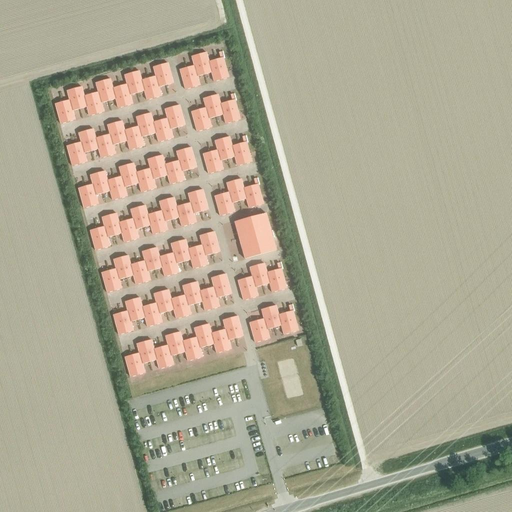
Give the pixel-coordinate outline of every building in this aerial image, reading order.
[(190,39),(191,49),(198,49),(198,47),(202,46),(202,40),(197,40),(197,39),(190,39)] [(199,55),(202,68),(209,66),(210,69),(217,67),(215,60),(208,62),(206,53),(199,55)] [(195,70),(202,68),(199,55),(191,57),(194,66),(187,68),(189,75),(196,73),(195,70)] [(215,60),(217,67),(221,81),(228,79),(223,58),(215,60)] [(164,79),(166,86),(173,84),(167,64),(160,66),(164,79)] [(157,81),(164,79),(160,66),(153,68),(155,77),(148,79),(150,86),(157,84),(157,81)] [(209,66),(202,68),(204,75),(211,73),(214,83),(221,81),(217,67),(210,69),(209,66)] [(185,90),(192,88),(189,75),(187,68),(179,70),(185,90)] [(197,77),(204,75),(202,68),(195,70),(196,73),(189,75),(192,88),(199,86),(197,77)] [(139,71),(131,73),(135,87),(142,85),(143,88),(150,86),(148,79),(141,81),(139,71)] [(135,87),(131,73),(124,75),(127,85),(120,87),(121,94),(129,92),(128,89),(135,87)] [(121,94),(120,87),(112,89),(110,79),(103,81),(106,95),(113,93),(114,96),(121,94)] [(166,86),(164,79),(157,81),(157,84),(150,86),(154,99),(161,97),(159,88),(166,86)] [(98,93),(91,95),(93,102),(100,100),(99,97),(106,95),(103,81),(95,83),(98,93)] [(147,101),(154,99),(150,86),(143,88),(142,85),(135,87),(137,94),(144,92),(147,101)] [(81,87),(74,89),(78,103),(85,101),(86,103),(93,102),(91,95),(84,96),(81,87)] [(130,96),(137,94),(135,87),(128,89),(129,92),(121,94),(125,107),(132,105),(130,96)] [(70,104),(78,103),(74,89),(67,91),(69,100),(62,102),(64,109),(71,107),(70,104)] [(113,93),(106,95),(108,102),(115,100),(118,109),(125,107),(121,94),(114,96),(113,93)] [(100,100),(93,102),(96,115),(104,113),(101,104),(108,102),(106,95),(99,97),(100,100)] [(210,97),(214,110),(221,109),(222,111),(229,109),(227,102),(220,104),(217,95),(210,97)] [(198,110),(200,117),(207,115),(207,112),(214,110),(210,97),(203,99),(205,108),(198,110)] [(227,102),(229,109),(233,123),(240,121),(234,100),(227,102)] [(78,103),(79,110),(87,108),(89,117),(96,115),(93,102),(86,103),(85,101),(78,103)] [(60,125),(68,123),(64,109),(62,102),(55,104),(60,125)] [(71,107),(64,109),(68,123),(75,121),(72,111),(79,110),(78,103),(70,104),(71,107)] [(175,121),(177,128),(185,126),(179,106),(172,108),(175,121)] [(175,121),(172,108),(165,110),(167,119),(160,121),(162,128),(169,126),(168,123),(175,121)] [(233,123),(229,109),(222,111),(221,109),(214,110),(216,117),(223,116),(225,125),(233,123)] [(197,133),(204,131),(200,117),(198,110),(191,112),(197,133)] [(207,115),(200,117),(204,131),(211,129),(209,119),(216,117),(214,110),(207,112),(207,115)] [(155,130),(162,128),(160,121),(153,123),(150,114),(143,116),(147,129),(154,127),(155,130)] [(138,127),(131,129),(133,136),(140,134),(139,131),(147,129),(143,116),(136,118),(138,127)] [(177,128),(175,121),(168,123),(169,126),(162,128),(165,141),(173,139),(170,130),(177,128)] [(126,138),(133,136),(131,129),(124,131),(121,122),(114,124),(118,137),(125,135),(126,138)] [(110,135),(102,137),(104,144),(111,142),(111,139),(118,137),(114,124),(107,126),(110,135)] [(158,143),(165,141),(162,128),(155,130),(154,127),(147,129),(149,136),(156,134),(158,143)] [(97,146),(104,144),(102,137),(95,139),(93,129),(85,131),(89,145),(96,143),(97,146)] [(140,134),(133,136),(137,149),(144,147),(141,138),(149,136),(147,129),(139,131),(140,134)] [(81,143),(74,145),(76,152),(83,150),(82,147),(89,145),(85,131),(78,133),(81,143)] [(129,151),(137,149),(133,136),(126,138),(125,135),(118,137),(120,144),(127,142),(129,151)] [(104,144),(108,157),(115,155),(113,146),(120,144),(118,137),(111,139),(111,142),(104,144)] [(229,137),(222,139),(225,153),(233,151),(233,154),(241,152),(239,145),(231,147),(229,137)] [(217,151),(210,153),(212,160),(219,158),(218,155),(225,153),(222,139),(214,141),(217,151)] [(89,145),(91,152),(98,150),(101,159),(108,157),(104,144),(97,146),(96,143),(89,145)] [(241,152),(244,165),(251,163),(246,143),(239,145),(241,152)] [(79,165),(76,152),(74,145),(66,147),(72,167),(79,165)] [(76,152),(79,165),(86,163),(84,154),(91,152),(89,145),(82,147),(83,150),(76,152)] [(183,150),(187,163),(189,170),(196,168),(191,148),(183,150)] [(179,161),(171,163),(173,170),(181,168),(180,165),(187,163),(183,150),(176,152),(179,161)] [(233,151),(225,153),(227,160),(234,158),(237,167),(244,165),(241,152),(233,154),(233,151)] [(215,173),(212,160),(210,153),(203,155),(208,175),(215,173)] [(227,160),(225,153),(218,155),(219,158),(212,160),(215,173),(223,171),(220,162),(227,160)] [(166,172),(173,170),(171,163),(164,165),(162,156),(155,158),(158,171),(165,169),(166,172)] [(150,169),(143,171),(145,178),(152,176),(151,173),(158,171),(155,158),(147,160),(150,169)] [(181,168),(173,170),(177,183),(184,181),(182,172),(189,170),(187,163),(180,165),(181,168)] [(145,178),(143,171),(136,173),(133,164),(126,166),(129,179),(137,177),(137,180),(145,178)] [(129,179),(126,166),(119,168),(121,177),(114,179),(116,186),(123,184),(122,181),(129,179)] [(170,185),(177,183),(173,170),(166,172),(165,169),(158,171),(160,178),(167,176),(170,185)] [(152,176),(145,178),(148,191),(156,189),(153,180),(160,178),(158,171),(151,173),(152,176)] [(97,174),(101,187),(108,185),(109,188),(116,186),(114,179),(107,181),(104,172),(97,174)] [(92,185),(85,187),(87,194),(94,192),(94,189),(101,187),(97,174),(90,176),(92,185)] [(141,193),(148,191),(145,178),(137,180),(137,177),(129,179),(131,186),(139,184),(141,193)] [(123,184),(116,186),(120,199),(127,197),(124,188),(131,186),(129,179),(122,181),(123,184)] [(233,182),(237,195),(244,193),(245,196),(252,194),(250,187),(243,189),(241,180),(233,182)] [(230,197),(237,195),(233,182),(226,184),(229,193),(221,195),(223,202),(231,200),(230,197)] [(112,201),(120,199),(116,186),(109,188),(108,185),(101,187),(103,194),(110,192),(112,201)] [(252,194),(256,207),(263,205),(257,185),(250,187),(252,194)] [(91,207),(87,194),(85,187),(78,189),(84,209),(91,207)] [(103,194),(101,187),(94,189),(94,192),(87,194),(91,207),(98,205),(95,196),(103,194)] [(202,190),(195,192),(199,205),(200,212),(208,210),(202,190)] [(191,207),(199,205),(195,192),(188,194),(190,203),(183,205),(185,212),(192,210),(191,207)] [(256,207),(252,194),(245,196),(244,193),(237,195),(239,202),(246,200),(249,209),(256,207)] [(220,217),(227,215),(223,202),(221,195),(214,197),(220,217)] [(231,200),(223,202),(227,215),(234,213),(232,204),(239,202),(237,195),(230,197),(231,200)] [(185,212),(183,205),(176,207),(173,198),(166,200),(170,213),(177,211),(178,214),(185,212)] [(170,213),(166,200),(159,202),(161,211),(154,213),(156,220),(163,218),(163,215),(170,213)] [(185,212),(189,226),(196,224),(193,214),(200,212),(199,205),(191,207),(192,210),(185,212)] [(156,220),(154,213),(147,215),(145,206),(137,208),(141,221),(148,219),(149,222),(156,220)] [(126,221),(127,228),(135,226),(134,223),(141,221),(137,208),(130,210),(133,219),(126,221)] [(170,213),(172,220),(179,218),(181,228),(189,226),(185,212),(178,214),(177,211),(170,213)] [(163,218),(156,220),(160,233),(167,231),(165,222),(172,220),(170,213),(163,215),(163,218)] [(116,214),(109,216),(112,229),(119,227),(120,230),(127,228),(126,221),(118,223),(116,214)] [(265,214),(234,223),(244,260),(276,251),(265,214)] [(104,227),(97,229),(99,236),(106,234),(105,231),(112,229),(109,216),(101,218),(104,227)] [(153,235),(160,233),(156,220),(149,222),(148,219),(141,221),(143,228),(150,226),(153,235)] [(143,228),(141,221),(134,223),(135,226),(127,228),(131,241),(138,239),(136,230),(143,228)] [(112,229),(114,236),(121,234),(124,243),(131,241),(127,228),(120,230),(119,227),(112,229)] [(102,249),(99,236),(97,229),(90,231),(95,251),(102,249)] [(99,236),(102,249),(110,247),(107,238),(114,236),(112,229),(105,231),(106,234),(99,236)] [(206,234),(210,248),(212,255),(219,253),(214,232),(206,234)] [(210,248),(206,234),(199,236),(202,246),(195,247),(197,254),(204,253),(203,250),(210,248)] [(185,240),(178,242),(181,255),(189,254),(189,256),(197,254),(195,247),(187,249),(185,240)] [(181,255),(178,242),(170,244),(173,253),(166,255),(168,262),(175,260),(174,257),(181,255)] [(156,248),(149,250),(153,263),(160,261),(161,264),(168,262),(166,255),(159,257),(156,248)] [(204,253),(197,254),(200,268),(207,266),(205,257),(212,255),(210,248),(203,250),(204,253)] [(145,265),(153,263),(149,250),(142,252),(144,261),(137,263),(139,270),(146,268),(145,265)] [(193,270),(200,268),(197,254),(189,256),(189,254),(181,255),(183,262),(190,261),(193,270)] [(168,262),(171,276),(179,274),(176,264),(183,262),(181,255),(174,257),(175,260),(168,262)] [(127,256),(120,258),(124,271),(131,269),(132,272),(139,270),(137,263),(130,265),(127,256)] [(116,269),(108,271),(110,278),(117,276),(117,273),(124,271),(120,258),(113,260),(116,269)] [(160,261),(153,263),(155,270),(162,268),(164,278),(171,276),(168,262),(161,264),(160,261)] [(139,270),(143,284),(150,282),(147,272),(155,270),(153,263),(145,265),(146,268),(139,270)] [(275,278),(273,271),(266,273),(264,264),(256,266),(260,279),(267,277),(268,280),(275,278)] [(252,277),(245,279),(247,286),(254,284),(253,281),(260,279),(256,266),(249,268),(252,277)] [(135,286),(143,284),(139,270),(132,272),(131,269),(124,271),(126,278),(133,276),(135,286)] [(275,278),(279,292),(286,290),(281,269),(273,271),(275,278)] [(114,291),(110,278),(108,271),(101,273),(107,293),(114,291)] [(110,278),(114,291),(121,289),(119,280),(126,278),(124,271),(117,273),(117,276),(110,278)] [(222,290),(224,297),(231,295),(225,275),(218,277),(222,290)] [(215,292),(222,290),(218,277),(211,278),(213,288),(206,290),(208,297),(215,295),(215,292)] [(267,277),(260,279),(262,286),(269,284),(272,293),(279,292),(275,278),(268,280),(267,277)] [(250,299),(247,286),(245,279),(237,281),(243,301),(250,299)] [(255,288),(262,286),(260,279),(253,281),(254,284),(247,286),(250,299),(257,297),(255,288)] [(208,297),(206,290),(199,292),(197,282),(189,284),(193,298),(200,296),(201,299),(208,297)] [(193,298),(189,284),(182,286),(185,296),(177,298),(179,305),(187,303),(186,300),(193,298)] [(161,292),(164,306),(171,304),(172,307),(179,305),(177,298),(170,300),(168,290),(161,292)] [(216,299),(224,297),(222,290),(215,292),(215,295),(208,297),(212,310),(219,308),(216,299)] [(157,308),(164,306),(161,292),(153,294),(156,303),(149,305),(151,312),(158,310),(157,308)] [(200,296),(193,298),(195,305),(202,303),(205,312),(212,310),(208,297),(201,299),(200,296)] [(139,298),(132,300),(135,313),(143,311),(143,314),(151,312),(149,305),(142,307),(139,298)] [(179,305),(183,318),(190,316),(188,307),(195,305),(193,298),(186,300),(187,303),(179,305)] [(128,315),(135,313),(132,300),(125,302),(127,311),(120,313),(122,320),(129,318),(128,315)] [(183,318),(179,305),(172,307),(171,304),(164,306),(166,313),(173,311),(176,320),(183,318)] [(151,312),(154,326),(162,324),(159,315),(166,313),(164,306),(157,308),(158,310),(151,312)] [(287,320),(285,313),(278,315),(275,306),(268,308),(271,321),(272,321),(279,319),(280,322),(286,321),(287,320)] [(256,321),(258,328),(260,328),(265,326),(265,323),(272,321),(271,321),(268,308),(261,310),(263,319),(256,321)] [(135,313),(137,320),(145,319),(147,328),(154,326),(151,312),(143,314),(143,311),(135,313)] [(285,313),(287,320),(291,334),(298,332),(292,311),(285,313)] [(126,334),(122,320),(120,313),(113,315),(118,336),(126,334)] [(122,320),(126,334),(133,332),(130,322),(137,320),(135,313),(128,315),(129,318),(122,320)] [(237,317),(230,319),(233,332),(235,339),(242,337),(237,317)] [(218,332),(220,339),(227,337),(226,334),(233,332),(230,319),(222,321),(225,330),(218,332)] [(283,336),(289,334),(291,334),(287,320),(286,321),(280,322),(279,319),(272,321),(274,328),(281,326),(283,336)] [(255,344),(262,342),(258,328),(256,321),(249,323),(255,344)] [(260,328),(258,328),(262,342),(264,341),(269,340),(266,330),(274,328),(272,321),(265,323),(265,326),(260,328)] [(208,325),(201,327),(205,340),(212,338),(213,341),(220,339),(218,332),(211,334),(208,325)] [(205,340),(201,327),(194,329),(196,338),(189,340),(191,347),(198,345),(197,342),(205,340)] [(191,347),(189,340),(182,342),(179,332),(172,334),(176,348),(183,346),(184,349),(191,347)] [(235,339),(233,332),(226,334),(227,337),(220,339),(223,352),(231,350),(228,341),(235,339)] [(160,348),(162,355),(169,353),(169,350),(176,348),(172,334),(165,336),(167,346),(160,348)] [(212,338),(205,340),(206,347),(214,345),(216,354),(223,352),(220,339),(213,341),(212,338)] [(162,355),(160,348),(153,350),(151,340),(143,342),(147,356),(154,354),(155,357),(162,355)] [(191,347),(195,360),(202,358),(199,349),(206,347),(205,340),(197,342),(198,345),(191,347)] [(139,354),(132,356),(133,363),(141,361),(140,358),(147,356),(143,342),(136,344),(139,354)] [(183,346),(176,348),(178,355),(185,353),(187,362),(195,360),(191,347),(184,349),(183,346)] [(178,355),(176,348),(169,350),(169,353),(162,355),(166,368),(173,366),(171,357),(178,355)] [(154,354),(147,356),(149,363),(156,361),(159,370),(166,368),(162,355),(155,357),(154,354)] [(130,378),(137,376),(133,363),(132,356),(124,358),(130,378)] [(142,365),(149,363),(147,356),(140,358),(141,361),(133,363),(137,376),(144,374),(142,365)]
